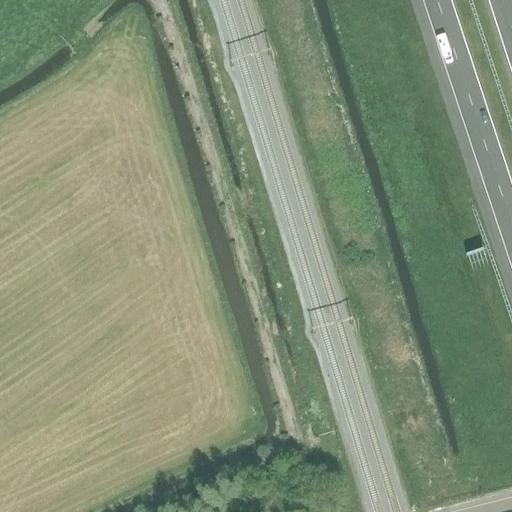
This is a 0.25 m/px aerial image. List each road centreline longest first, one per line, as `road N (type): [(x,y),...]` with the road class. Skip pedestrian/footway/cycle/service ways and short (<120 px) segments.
road 1 (track): [(168,0),(246,236),(298,433),(292,452),(261,473),(178,511)]
road 2 (motorway): [(438,0),(511,223)]
